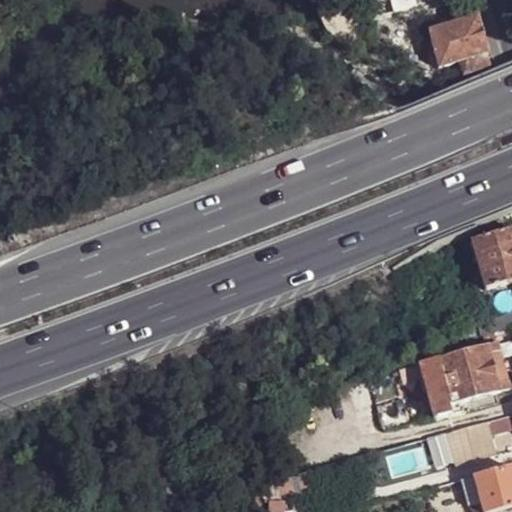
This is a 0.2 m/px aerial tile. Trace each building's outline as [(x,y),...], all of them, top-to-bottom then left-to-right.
[(393,0),(393,1),(397,16),(412,13),(421,6),(419,0),(393,0)] [(397,16),(393,1),(368,7),(372,23),(397,16)] [(351,26),(345,2),(318,10),(330,34),(351,26)] [(479,17),(431,31),(441,67),(462,62),(489,53),(479,17)] [(462,62),(466,73),(492,65),(489,53),(462,62)] [(511,282),(511,230),(473,241),(486,289),(511,282)] [(484,334),(511,326),(511,313),(480,322),(484,334)] [(497,344),(488,346),(500,393),(510,389),(497,344)] [(488,346),(420,364),(435,419),(452,414),(450,407),(500,393),(488,346)] [(399,368),(403,396),(421,393),(417,365),(399,368)] [(511,415),(450,433),(456,465),(499,455),(495,438),(511,433),(511,415)] [(497,511),(511,508),(511,473),(511,469),(497,473),(474,478),(482,505),(483,511),(497,511)] [(469,508),(482,505),(474,478),(462,482),(469,508)]
